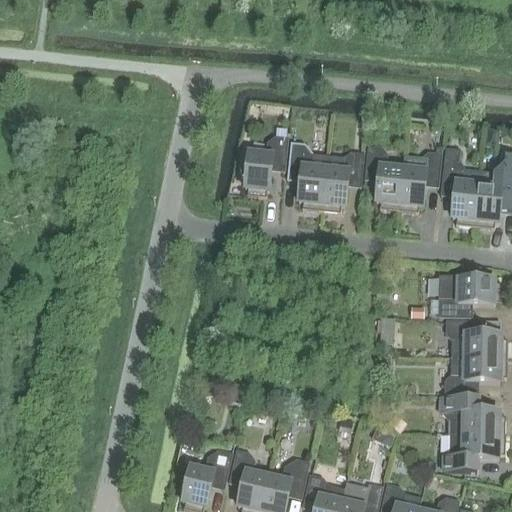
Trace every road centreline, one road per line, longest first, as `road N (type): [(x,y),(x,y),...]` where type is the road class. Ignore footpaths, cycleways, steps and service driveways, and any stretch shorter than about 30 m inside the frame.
road 1 (unclassified): [(162,226),(197,73),(511,101)]
road 2 (residential): [(511,262),(162,226)]
road 3 (unclassified): [(102,511),(162,226)]
